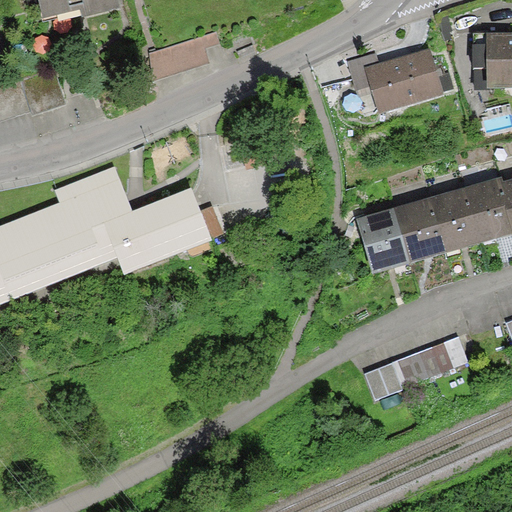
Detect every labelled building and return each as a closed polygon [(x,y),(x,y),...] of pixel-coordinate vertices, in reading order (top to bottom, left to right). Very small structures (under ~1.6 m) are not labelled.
[(486,25),(471,25),(472,61),(484,61),(484,79),(511,78),(511,29),(486,30),(486,25)] [(197,30),(146,45),(150,76),(207,57),(197,30)] [(375,49),(347,57),(353,78),(368,74),(377,104),(439,87),(428,48),(378,61),(375,49)] [(15,68),(0,73),(0,111),(27,102),(29,108),(62,96),(50,63),(17,75),(15,68)] [(263,136),(239,143),(245,163),(269,156),(263,136)] [(60,199),(0,222),(0,292),(115,248),(121,264),(221,226),(209,198),(195,203),(188,185),(131,207),(115,164),(55,188),(60,199)] [(464,188),(479,240),(511,230),(511,220),(501,183),(500,178),(464,188)] [(511,179),(501,183),(511,220),(511,179)] [(479,240),(464,188),(430,198),(444,250),(479,240)] [(444,250),(430,198),(395,208),(410,260),(444,250)] [(410,260),(395,208),(357,219),(372,271),(410,260)] [(511,317),(503,320),(511,345),(511,317)] [(456,338),(361,374),(373,404),(467,368),(456,338)]
